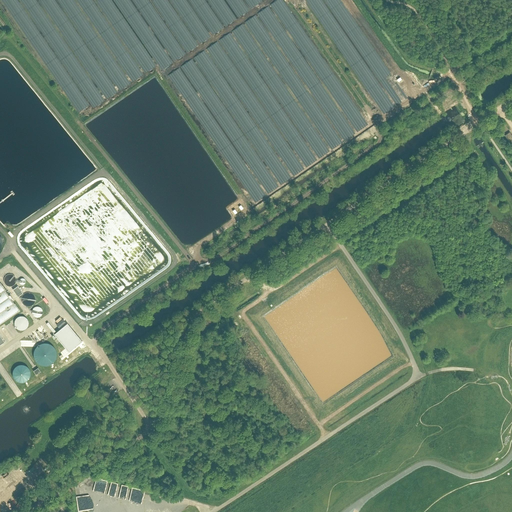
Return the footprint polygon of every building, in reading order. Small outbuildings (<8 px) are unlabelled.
[(4,280),(4,281),(5,283),(5,284),(6,285),(8,286),(9,286),(11,286),(13,286),(14,285),(15,284),(16,283),(16,281),(16,279),(16,278),(15,277),(14,275),(13,275),(11,274),(9,274),(8,275),(6,275),(5,277),(4,278),(4,280)] [(0,323),(19,310),(0,284),(0,283),(0,323)] [(18,296),(23,293),(18,285),(13,289),(18,296)] [(28,306),(29,306),(30,306),(31,305),(32,305),(33,304),(34,304),(34,303),(34,302),(35,302),(35,301),(35,300),(35,299),(35,298),(35,297),(35,296),(34,295),(34,294),(33,294),(32,293),(31,292),(30,292),(29,292),(28,292),(27,292),(26,292),(25,292),(25,293),(24,293),(23,294),(22,295),(22,296),(21,297),(21,298),(21,299),(21,300),(21,301),(22,302),(22,303),(23,304),(24,305),(25,305),(26,306),(27,306),(28,306)] [(37,317),(39,317),(41,316),(42,313),(42,312),(42,310),(41,308),(39,306),(37,306),(35,307),(33,308),(32,310),(32,312),(32,314),(33,316),(35,317),(37,317)] [(23,330),(25,329),(27,327),(28,325),(28,323),(28,320),(27,318),(25,316),(23,316),(20,316),(18,316),(16,318),(14,320),(14,323),(15,325),(16,327),(18,329),(20,330),(23,330)] [(59,328),(65,323),(62,319),(56,324),(59,328)] [(54,333),(55,331),(48,322),(46,323),(54,333)] [(69,351),(82,341),(67,323),(54,334),(69,351)] [(45,366),(46,366),(47,366),(48,365),(49,365),(50,365),(50,364),(51,364),(52,363),(53,363),(53,362),(54,361),(55,361),(55,360),(55,359),(56,358),(56,357),(56,356),(56,355),(56,354),(56,353),(56,352),(56,351),(56,350),(55,350),(55,349),(55,348),(54,347),(53,346),(52,345),(51,345),(50,344),(49,343),(48,343),(47,343),(46,343),(45,343),(44,343),(43,343),(42,343),(41,343),(40,344),(39,344),(39,345),(38,345),(37,346),(36,346),(36,347),(35,348),(35,349),(34,350),(34,351),(33,352),(33,353),(33,354),(33,355),(33,356),(34,357),(34,358),(34,359),(35,360),(35,361),(36,361),(36,362),(37,363),(38,363),(39,364),(40,365),(41,365),(42,365),(43,366),(44,366),(45,366)] [(21,382),(22,382),(23,382),(24,382),(25,381),(26,381),(27,380),(28,379),(29,378),(29,377),(30,376),(30,375),(30,374),(30,373),(30,372),(30,371),(30,370),(29,369),(29,368),(28,367),(27,366),(26,365),(25,365),(24,364),(23,364),(22,364),(21,364),(20,364),(19,364),(18,365),(17,365),(16,366),(15,366),(15,367),(14,368),(13,369),(13,370),(13,371),(12,372),(12,373),(12,374),(13,375),(13,376),(13,377),(14,378),(15,379),(15,380),(16,380),(17,381),(18,381),(19,382),(20,382),(21,382)]
